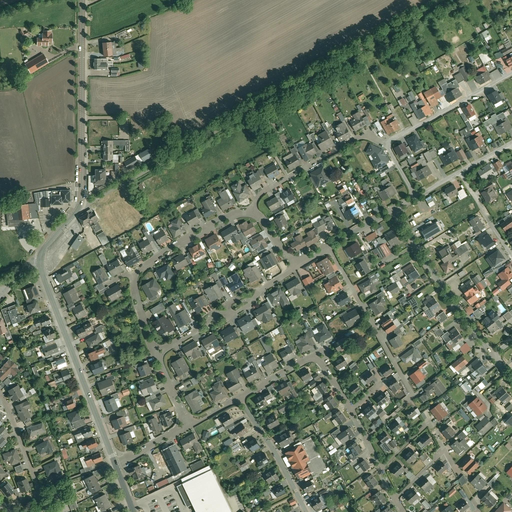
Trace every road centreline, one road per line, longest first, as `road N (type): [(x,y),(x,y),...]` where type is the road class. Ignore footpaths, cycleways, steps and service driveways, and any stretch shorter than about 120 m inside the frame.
road 1 (residential): [(365,439),(413,396),(328,247)]
road 2 (residential): [(153,354),(135,296),(138,271),(228,217),(252,213)]
road 3 (secondary): [(40,260),(114,462)]
road 4 (secondary): [(78,207),(81,0)]
road 5 (residential): [(492,355),(395,209)]
road 6 (residential): [(153,354),(296,264)]
road 7 (residential): [(386,143),(356,137),(267,188),(252,213)]
road 8 (residential): [(238,397),(316,358),(351,409)]
road 9 (residential): [(386,143),(511,73)]
road 10 (residential): [(305,511),(238,397)]
